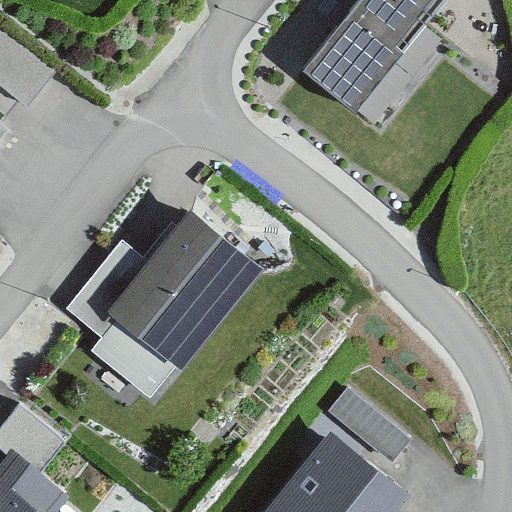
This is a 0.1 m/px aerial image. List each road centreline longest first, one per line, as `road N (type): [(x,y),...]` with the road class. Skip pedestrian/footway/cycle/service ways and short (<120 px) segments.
road 1 (residential): [(502,511),(505,439),(477,354),(423,289),(174,106)]
road 2 (residential): [(174,106),(0,317)]
road 3 (residential): [(246,0),(174,106)]
